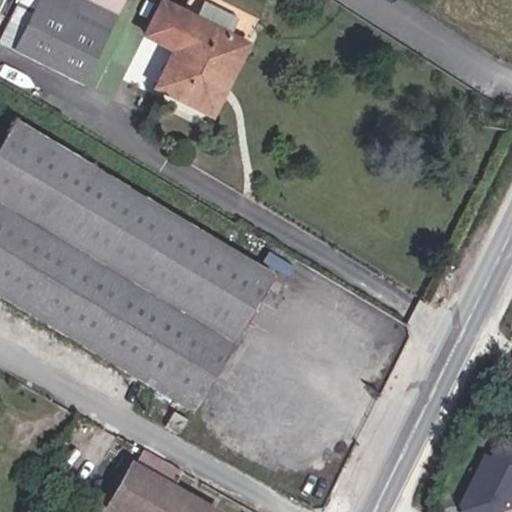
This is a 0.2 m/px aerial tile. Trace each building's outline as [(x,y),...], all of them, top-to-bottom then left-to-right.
[(37,0),(18,0),(0,38),(0,40),(14,47),(37,0)] [(95,0),(37,0),(14,47),(82,82),(118,11),(95,0)] [(95,0),(118,11),(123,0),(95,0)] [(245,43),(235,38),(201,21),(161,1),(145,31),(178,48),(158,86),(197,107),(227,51),(238,57),(245,43)] [(201,21),(235,38),(241,26),(206,9),(201,21)] [(209,113),(238,57),(227,51),(197,107),(209,113)] [(0,292),(194,409),(275,276),(14,121),(0,145),(0,292)] [(180,432),(189,417),(175,409),(167,423),(180,432)] [(511,438),(496,430),(457,509),(461,511),(508,511),(511,504),(511,438)] [(133,461),(105,507),(113,511),(220,511),(175,485),(183,471),(144,448),(136,463),(133,461)]
